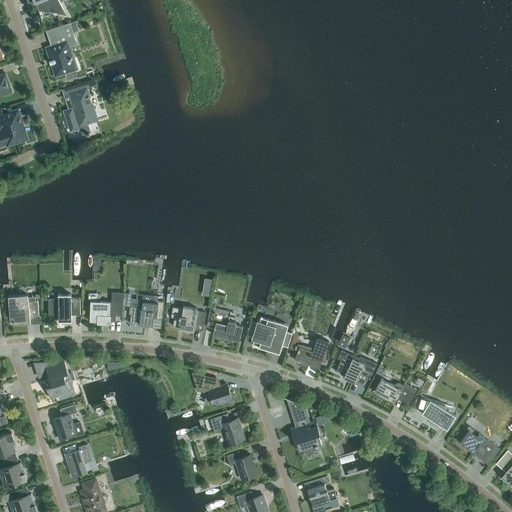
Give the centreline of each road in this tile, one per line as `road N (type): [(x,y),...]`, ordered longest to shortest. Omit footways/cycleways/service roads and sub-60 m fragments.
road 1 (unclassified): [(257,372),(392,429),(504,511)]
road 2 (unclassified): [(14,348),(151,349),(257,372)]
road 3 (unclassified): [(0,169),(53,138),(9,0)]
road 4 (unclassified): [(64,511),(14,348)]
road 5 (unclassified): [(295,511),(257,372)]
